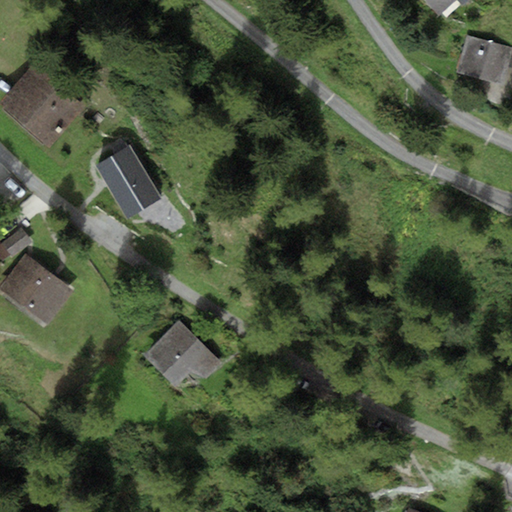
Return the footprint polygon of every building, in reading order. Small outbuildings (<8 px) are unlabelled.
[(423,0),(438,16),(455,1),(462,9),(471,0),(423,0)] [(511,47),(468,35),(457,73),(503,85),(511,52),(511,47)] [(37,62),(0,102),(0,103),(49,147),(86,107),(37,62)] [(159,197),(127,148),(98,167),(129,216),(159,197)] [(21,227),(1,243),(12,257),(32,242),(21,227)] [(54,275),(25,254),(0,287),(0,289),(49,326),(75,291),(54,275)] [(223,364),(179,319),(144,353),(176,385),(192,369),(205,382),(223,364)]
